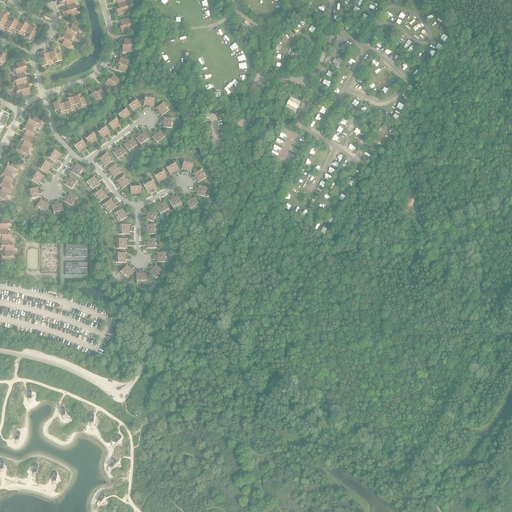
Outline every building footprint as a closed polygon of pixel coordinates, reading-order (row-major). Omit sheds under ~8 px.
[(114,8),(115,10),(129,6),(128,4),(126,4),(125,2),(118,4),(118,6),(114,8)] [(62,10),(62,13),(76,9),(74,3),(67,6),(67,8),(62,10)] [(129,6),(115,10),(116,13),(117,13),(118,15),(126,13),(125,10),(129,9),(129,6)] [(76,9),(62,13),(63,15),(66,14),(67,17),(75,15),(74,12),(77,11),(76,9)] [(5,30),(8,31),(14,19),(12,18),(10,21),(8,20),(4,27),(6,28),(5,30)] [(119,24),(120,27),(130,24),(128,18),(120,20),(121,24),(119,24)] [(12,28),(15,30),(19,22),(16,21),(17,20),(14,19),(8,31),(10,32),(12,28)] [(16,33),(19,34),(25,21),(23,20),(21,24),(19,22),(15,30),(17,31),(16,33)] [(23,31),(26,32),(29,25),(27,24),(28,23),(25,21),(19,34),(21,35),(23,31)] [(130,24),(120,27),(122,33),(130,31),(129,27),(130,27),(130,24)] [(26,38),(28,39),(35,26),(32,25),(32,26),(29,25),(26,32),(28,33),(26,38)] [(65,25),(64,27),(76,34),(79,29),(72,25),(71,28),(65,25)] [(35,26),(28,39),(30,40),(31,38),(34,40),(38,33),(35,31),(37,28),(35,26)] [(65,31),(64,33),(71,37),(73,35),(75,36),(76,34),(64,27),(63,30),(65,31)] [(60,34),(59,37),(71,43),(72,41),(70,40),(71,37),(64,33),(63,36),(60,34)] [(71,43),(59,37),(58,39),(63,42),(62,44),(69,48),(71,43)] [(55,47),(53,48),(57,62),(62,60),(60,52),(57,53),(55,47)] [(51,52),(48,53),(51,60),(54,59),(55,62),(57,62),(53,48),(50,49),(51,52)] [(45,50),(43,51),(47,65),(49,64),(48,61),(51,60),(48,53),(46,53),(45,50)] [(120,57),(118,63),(127,67),(128,64),(126,64),(128,60),(120,57)] [(12,68),(13,70),(27,66),(26,64),(25,64),(24,61),(16,63),(17,66),(12,68)] [(127,67),(118,63),(117,66),(119,67),(117,70),(125,73),(127,67)] [(15,72),(16,75),(24,73),(23,70),(27,69),(27,66),(13,70),(14,72),(15,72)] [(12,79),(13,81),(27,77),(26,75),(25,75),(24,73),(16,75),(17,78),(12,79)] [(109,77),(108,79),(116,85),(120,80),(113,75),(111,78),(109,77)] [(15,83),(16,86),(24,84),(23,81),(27,80),(27,77),(13,81),(14,84),(15,83)] [(116,85),(108,79),(104,84),(110,89),(113,86),(114,87),(116,85)] [(97,89),(95,91),(101,99),(106,95),(101,89),(98,91),(97,89)] [(101,99),(95,91),(90,95),(94,101),(97,99),(98,101),(101,99)] [(80,93),(78,94),(82,108),(84,107),(84,105),(87,104),(84,96),(82,97),(80,93)] [(76,96),(73,97),(75,104),(78,104),(79,108),(82,108),(78,94),(75,95),(76,96)] [(300,102),(291,96),(285,107),(295,112),(300,102)] [(66,102),(64,103),(66,110),(69,110),(69,111),(72,111),(68,97),(65,98),(66,102)] [(60,99),(57,100),(61,114),(64,113),(63,111),(66,110),(64,103),(61,103),(60,99)] [(61,114),(57,100),(55,101),(55,102),(52,103),(54,111),(57,110),(59,114),(61,114)] [(136,100),(132,103),(138,111),(140,110),(138,107),(140,105),(136,100)] [(138,111),(132,103),(128,105),(133,111),(135,110),(137,112),(138,111)] [(155,112),(156,113),(165,107),(162,103),(156,108),(158,110),(155,112)] [(165,107),(156,113),(158,115),(160,113),(162,115),(168,111),(165,107)] [(126,108),(122,111),(128,120),(130,119),(128,116),(130,114),(126,108)] [(128,120),(122,111),(118,114),(122,120),(125,118),(127,121),(128,120)] [(0,132),(4,126),(8,117),(3,114),(0,119),(0,132)] [(29,116),(28,119),(40,125),(41,123),(40,122),(41,119),(34,116),(33,118),(29,116)] [(116,118),(112,121),(119,130),(120,128),(118,126),(121,124),(116,118)] [(27,121),(26,124),(33,128),(35,125),(39,127),(40,125),(28,119),(26,121),(27,121)] [(119,130),(112,121),(108,124),(113,130),(115,128),(117,131),(119,130)] [(24,126),(23,128),(35,135),(36,133),(32,130),(33,128),(26,124),(25,126),(24,126)] [(105,126),(101,129),(108,138),(109,136),(107,134),(110,132),(105,126)] [(25,132),(24,135),(31,139),(32,136),(34,137),(35,135),(23,128),(21,130),(25,132)] [(108,138),(101,129),(97,132),(102,138),(104,136),(106,139),(108,138)] [(155,130),(154,131),(160,140),(164,137),(160,131),(157,132),(155,130)] [(160,140),(154,131),(152,132),(154,135),(152,137),(156,143),(160,140)] [(139,132),(138,133),(144,141),(148,138),(144,132),(141,134),(139,132)] [(93,133),(89,136),(96,144),(97,143),(95,140),(98,139),(93,133)] [(144,141),(138,133),(136,134),(138,137),(136,138),(140,144),(144,141)] [(21,137),(20,139),(32,146),(34,143),(29,141),(31,139),(24,135),(22,137),(21,137)] [(96,144),(89,136),(85,139),(90,145),(92,143),(94,145),(96,144)] [(127,138),(126,139),(132,148),(136,145),(132,139),(129,140),(127,138)] [(22,143),(21,146),(28,150),(30,147),(31,148),(32,146),(20,139),(19,141),(22,143)] [(132,148),(126,139),(124,140),(126,143),(124,145),(128,151),(132,148)] [(82,140),(78,143),(84,151),(86,150),(84,148),(86,146),(82,140)] [(84,151),(78,143),(74,146),(78,152),(81,150),(83,153),(84,151)] [(16,146),(15,148),(27,155),(28,153),(27,152),(28,150),(21,146),(20,148),(16,146)] [(117,146),(115,147),(121,156),(125,153),(121,147),(119,149),(117,146)] [(121,156),(115,147),(113,148),(115,151),(113,153),(117,159),(121,156)] [(27,155),(15,148),(14,151),(15,151),(13,154),(20,158),(22,155),(26,157),(27,155)] [(54,150),(52,154),(61,160),(62,158),(59,156),(61,154),(54,150)] [(61,160),(52,154),(49,158),(55,162),(57,160),(60,161),(61,160)] [(98,163),(99,164),(108,158),(105,154),(99,158),(101,161),(98,163)] [(108,158),(99,164),(101,166),(103,164),(105,166),(111,162),(108,158)] [(7,162),(6,164),(18,171),(20,169),(18,168),(20,165),(12,161),(11,164),(7,162)] [(45,161),(43,165),(52,171),(53,169),(50,167),(51,165),(45,161)] [(175,163),(170,165),(176,174),(178,173),(176,171),(178,169),(175,163)] [(6,167),(5,170),(12,174),(13,171),(17,173),(18,171),(6,164),(5,167),(6,167)] [(72,164),(71,166),(80,172),(83,168),(77,164),(75,166),(72,164)] [(52,171),(43,165),(40,169),(46,173),(48,171),(50,172),(52,171)] [(107,174),(108,175),(117,169),(114,165),(108,169),(110,172),(107,174)] [(176,174),(170,165),(166,168),(170,174),(172,173),(174,175),(176,174)] [(80,172),(71,166),(70,167),(73,169),(71,172),(77,176),(80,172)] [(117,169),(108,175),(110,177),(112,175),(114,177),(120,173),(117,169)] [(2,171),(1,174),(13,181),(15,178),(10,176),(12,174),(5,170),(3,172),(2,171)] [(192,177),(193,179),(202,174),(200,170),(193,173),(195,176),(192,177)] [(37,172),(34,176),(43,182),(44,180),(41,178),(43,176),(37,172)] [(164,183),(159,173),(154,176),(158,182),(161,181),(162,184),(164,183)] [(0,176),(3,178),(2,181),(9,184),(11,182),(12,183),(13,181),(1,174),(0,175),(0,176)] [(43,182),(34,176),(31,180),(38,184),(39,182),(42,183),(43,182)] [(66,177),(65,179),(74,185),(76,181),(70,176),(69,179),(66,177)] [(88,181),(91,185),(99,178),(98,177),(95,179),(93,176),(88,181)] [(116,185),(117,186),(125,180),(122,176),(116,180),(118,183),(116,185)] [(99,178),(91,185),(93,189),(99,184),(98,182),(100,180),(99,178)] [(74,185),(65,179),(64,180),(66,182),(65,184),(71,189),(74,185)] [(125,180),(117,186),(118,188),(121,186),(122,188),(128,184),(125,180)] [(0,182),(0,185),(11,191),(12,189),(8,187),(9,184),(2,181),(1,183),(0,182)] [(153,192),(148,183),(144,185),(147,192),(150,190),(152,193),(153,192)] [(0,188),(1,189),(0,190),(0,191),(7,195),(8,193),(10,194),(11,191),(0,185),(0,188)] [(95,193),(98,197),(106,191),(105,189),(103,191),(101,189),(95,193)] [(106,191),(98,197),(101,201),(107,197),(105,194),(108,192),(106,191)] [(65,194),(64,195),(73,201),(76,197),(70,193),(68,195),(65,194)] [(173,194),(171,195),(177,205),(181,202),(177,196),(175,197),(173,194)] [(73,201),(64,195),(63,197),(66,199),(64,201),(71,205),(73,201)] [(190,196),(188,197),(194,206),(198,203),(194,197),(192,198),(190,196)] [(36,206),(41,208),(46,199),(45,198),(43,201),(40,199),(36,206)] [(46,199),(41,208),(45,211),(49,205),(46,203),(48,200),(46,199)] [(104,204),(107,208),(116,201),(114,200),(112,202),(110,199),(104,204)] [(116,201),(107,208),(110,212),(116,207),(114,205),(117,203),(116,201)] [(160,201),(159,202),(164,211),(168,208),(165,202),(162,203),(160,201)] [(127,211),(118,216),(120,221),(127,217),(125,214),(128,213),(127,211)] [(154,217),(145,212),(144,214),(146,215),(145,218),(152,221),(154,217)] [(87,244),(65,244),(65,257),(87,257),(87,244)] [(87,262),(65,262),(65,275),(87,275),(87,262)] [(152,264),(150,266),(158,273),(161,270),(156,265),(154,267),(152,264)] [(121,270),(125,274),(132,266),(131,265),(128,267),(126,265),(121,270)] [(132,266),(125,274),(128,277),(133,272),(131,270),(133,268),(132,266)] [(158,273),(150,266),(149,267),(151,270),(149,272),(154,277),(158,273)] [(119,434),(113,441),(116,443),(121,437),(119,434)] [(109,465),(109,466),(111,468),(117,461),(115,459),(109,465)]
